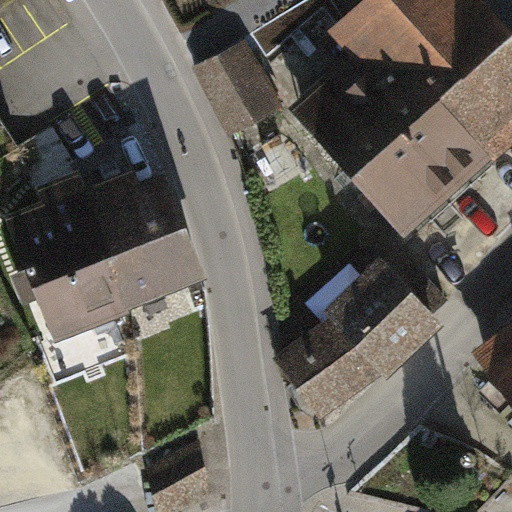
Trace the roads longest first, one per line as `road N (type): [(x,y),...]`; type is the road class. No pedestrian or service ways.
road 1 (residential): [(113,0),(136,30),(194,166),(232,297),(256,511)]
road 2 (residential): [(281,511),(385,416),(511,278)]
